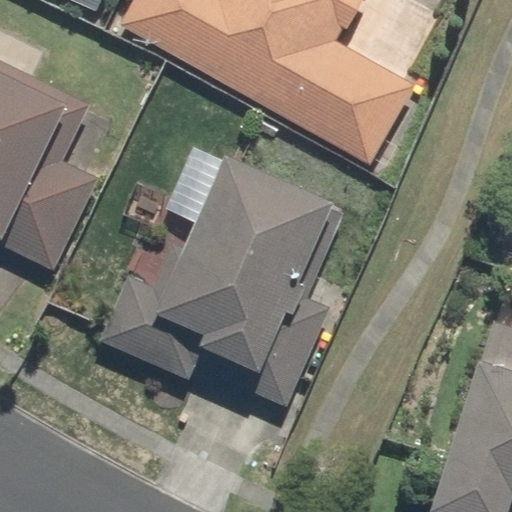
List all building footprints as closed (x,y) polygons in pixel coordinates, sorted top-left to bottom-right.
[(63,0),(95,13),(100,0),(63,0)] [(125,0),(110,29),(365,165),(409,83),(338,45),(361,0),(125,0)] [(89,111),(0,66),(0,243),(47,267),(92,178),(62,163),(89,111)] [(333,210),(192,149),(186,146),(158,211),(181,221),(129,340),(283,407),(340,274),(311,261),(333,210)] [(486,361),(468,356),(420,511),(497,511),(501,500),(511,503),(511,331),(496,327),(486,361)]
